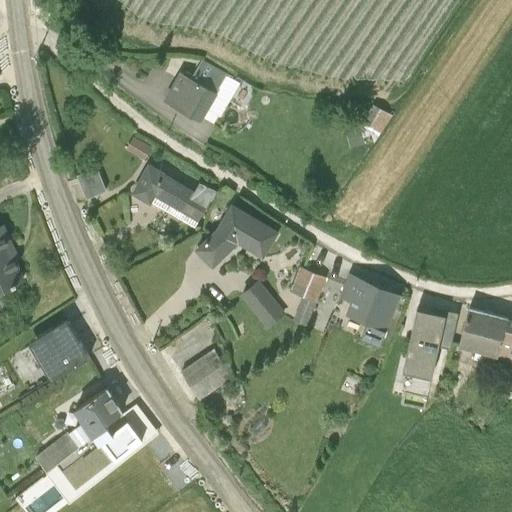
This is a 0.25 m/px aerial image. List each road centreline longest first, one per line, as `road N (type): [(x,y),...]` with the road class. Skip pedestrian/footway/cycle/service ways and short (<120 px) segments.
road 1 (residential): [(511,294),(461,295),(339,249),(144,127),(42,35),(16,23)]
road 2 (tertiary): [(16,23),(47,163),(97,293),(244,511)]
